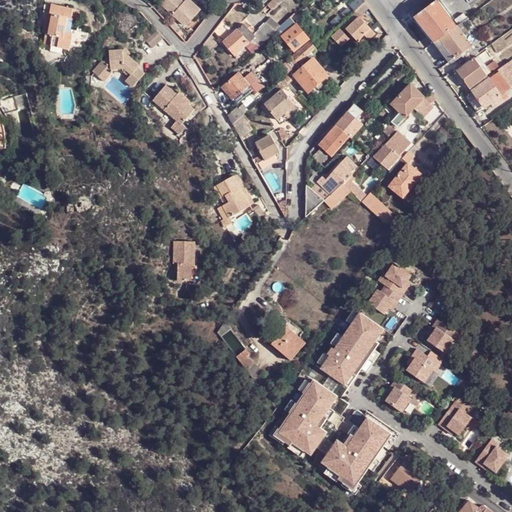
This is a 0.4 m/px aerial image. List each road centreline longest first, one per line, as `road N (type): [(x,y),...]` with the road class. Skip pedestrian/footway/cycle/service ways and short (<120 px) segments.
road 1 (residential): [(403,30),(298,149),(291,227)]
road 2 (track): [(291,227),(283,228),(186,55)]
road 3 (residential): [(511,177),(403,30)]
road 4 (residential): [(231,0),(186,55),(128,0)]
